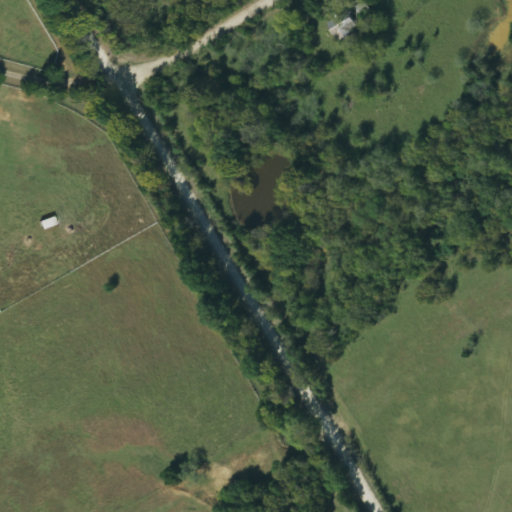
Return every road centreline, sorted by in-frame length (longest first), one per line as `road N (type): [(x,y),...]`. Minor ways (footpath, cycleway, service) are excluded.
road 1 (residential): [(372,511),(67,0)]
road 2 (residential): [(123,83),(263,0)]
